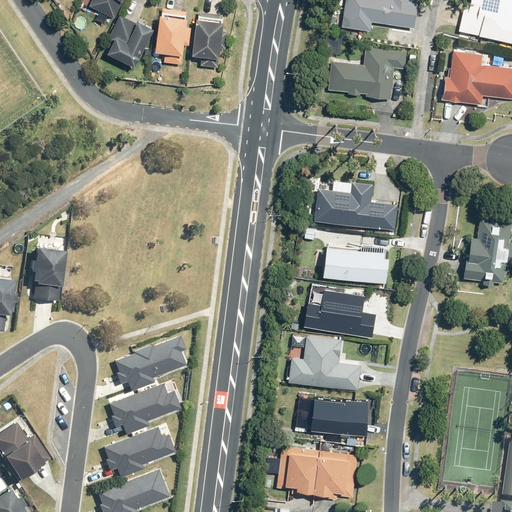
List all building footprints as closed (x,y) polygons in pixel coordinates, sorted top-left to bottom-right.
[(93,0),(91,6),(116,18),(124,1),(126,2),(126,0),(93,0)] [(419,0),(418,0),(346,0),(342,27),(371,32),(373,23),(414,29),(419,0)] [(465,2),(458,32),(479,36),(479,37),(511,43),(511,0),(470,0),(470,3),(465,2)] [(159,53),(167,53),(166,62),(183,64),(184,56),(186,56),(187,44),(190,45),(193,27),(189,26),(191,18),(187,18),(188,11),(164,8),(159,53)] [(194,56),(203,57),(202,65),(220,67),(220,59),(222,59),(223,48),(227,48),(229,31),(225,31),(226,22),(223,22),(224,15),(201,12),(200,19),(199,19),(194,56)] [(142,21),(140,24),(122,15),(110,39),(116,42),(111,53),(139,67),(157,30),(142,21)] [(360,94),(366,95),(365,97),(390,99),(393,68),(404,69),(406,52),(365,48),(363,66),(331,62),(328,90),(348,93),(348,95),(360,96),(360,94)] [(442,101),(481,106),(482,96),(511,100),(511,69),(480,65),(481,55),(453,52),(450,78),(445,78),(442,101)] [(314,218),(395,228),(398,202),(371,199),(373,182),(352,179),(351,190),(318,186),(314,218)] [(511,237),(509,237),(511,217),(480,212),(477,231),(471,230),(468,250),(466,249),(463,271),(484,274),(484,281),(492,282),(493,276),(504,277),(506,260),(511,260),(511,237)] [(326,244),(327,239),(311,237),(313,227),(298,225),(292,276),(322,280),(323,274),(326,244)] [(324,273),(386,281),(389,256),(384,255),(385,250),(328,243),(324,273)] [(64,247),(35,244),(33,257),(31,257),(29,268),(32,268),(31,277),(35,278),(32,296),(57,299),(64,247)] [(13,277),(0,274),(0,329),(2,329),(5,312),(8,312),(10,299),(13,300),(15,290),(11,289),(13,277)] [(304,322),(372,335),(376,311),(363,309),(365,294),(325,286),(322,302),(308,299),(304,322)] [(289,379),(358,388),(361,363),(339,360),(342,337),(307,333),(304,356),(292,354),(289,379)] [(133,351),(113,359),(117,370),(115,371),(119,382),(126,380),(129,389),(153,380),(151,376),(185,363),(179,349),(184,348),(179,334),(152,344),(152,343),(132,350),(133,351)] [(162,382),(108,402),(112,413),(109,414),(114,425),(120,423),(124,432),(147,423),(146,419),(179,406),(172,388),(166,391),(162,382)] [(311,427),(367,434),(368,400),(345,397),(345,399),(315,395),(311,427)] [(390,397),(375,396),(374,407),(390,408),(390,397)] [(0,448),(18,476),(40,461),(41,463),(49,457),(33,433),(27,437),(16,421),(0,430),(0,448)] [(157,425),(102,446),(107,457),(104,458),(108,469),(115,466),(118,475),(142,466),(140,462),(174,450),(167,432),(160,435),(157,425)] [(282,442),(276,483),(292,485),(291,489),(313,492),(319,446),(282,442)] [(320,445),(314,491),(337,494),(337,490),(352,492),(357,450),(320,445)] [(157,467),(97,491),(101,502),(98,503),(101,511),(107,511),(110,511),(109,511),(134,511),(136,511),(134,507),(168,494),(157,467)] [(8,485),(0,490),(0,511),(26,511),(29,510),(18,493),(14,496),(8,485)] [(511,511),(511,500),(502,500),(502,503),(492,502),(491,511),(511,511)]
